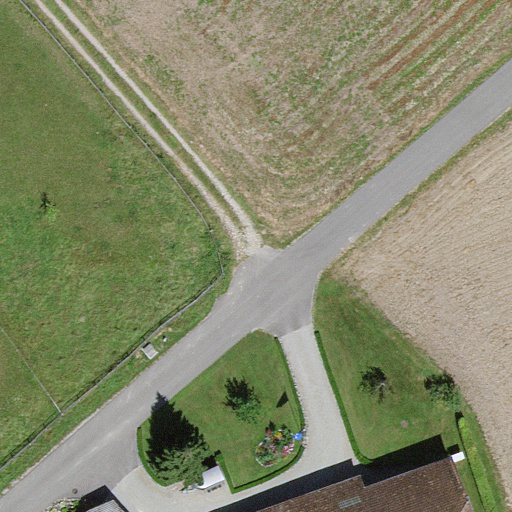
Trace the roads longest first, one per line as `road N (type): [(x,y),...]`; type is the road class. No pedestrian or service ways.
road 1 (unclassified): [(511,78),(8,511)]
road 2 (track): [(40,0),(215,206),(257,297)]
